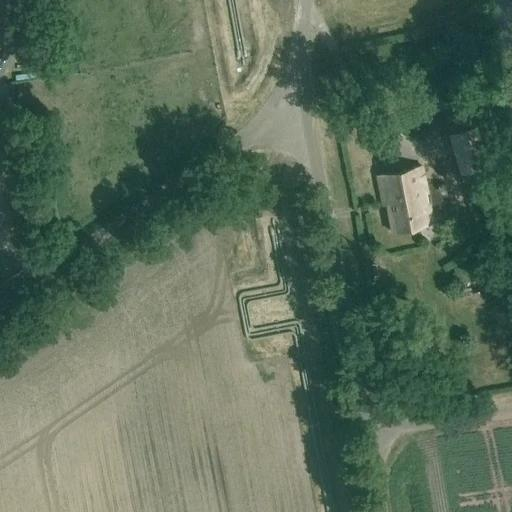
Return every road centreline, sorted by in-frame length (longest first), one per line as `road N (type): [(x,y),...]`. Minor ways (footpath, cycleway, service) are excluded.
road 1 (unclassified): [(378,511),(305,107)]
road 2 (unclassified): [(0,304),(270,122),(305,107)]
